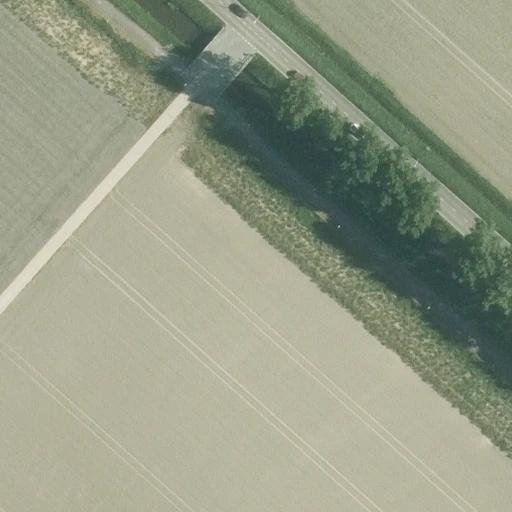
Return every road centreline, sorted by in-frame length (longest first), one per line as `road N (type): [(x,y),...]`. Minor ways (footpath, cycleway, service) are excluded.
road 1 (tertiary): [(511,263),(250,32)]
road 2 (track): [(0,306),(197,84)]
